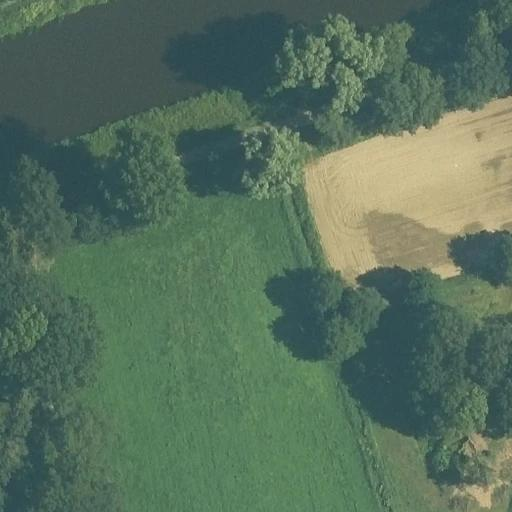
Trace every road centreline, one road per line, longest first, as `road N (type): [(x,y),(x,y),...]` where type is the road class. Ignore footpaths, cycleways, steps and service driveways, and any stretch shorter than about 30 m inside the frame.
road 1 (track): [(511,61),(272,124),(0,218)]
road 2 (track): [(74,511),(22,210)]
